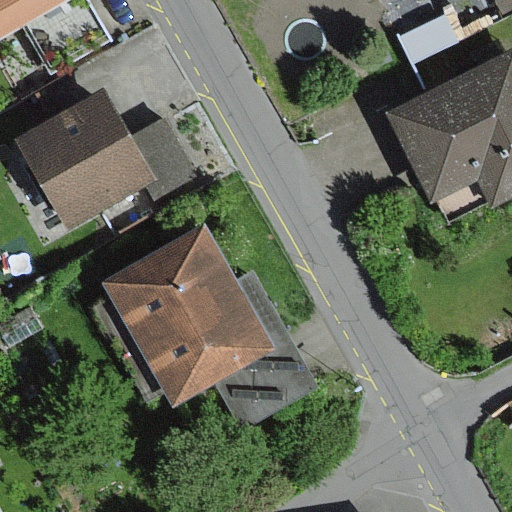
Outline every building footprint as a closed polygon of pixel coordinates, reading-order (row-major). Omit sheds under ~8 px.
[(0,0),(0,35),(25,21),(61,0),(0,0)] [(97,0),(61,0),(25,21),(54,72),(118,35),(97,0)] [(511,0),(486,0),(498,22),(511,14),(511,0)] [(511,60),(510,57),(379,122),(394,151),(425,216),(470,194),(483,220),(511,205),(511,60)] [(111,80),(20,133),(75,225),(146,184),(155,198),(201,172),(167,114),(140,130),(111,80)] [(213,215),(110,274),(120,292),(174,387),(181,399),(217,379),(246,429),(266,417),(237,367),(285,341),(247,274),(213,215)] [(258,268),(247,274),(285,341),(237,367),(266,417),(324,384),(302,345),(258,268)] [(174,387),(120,292),(95,306),(149,401),(174,387)]
